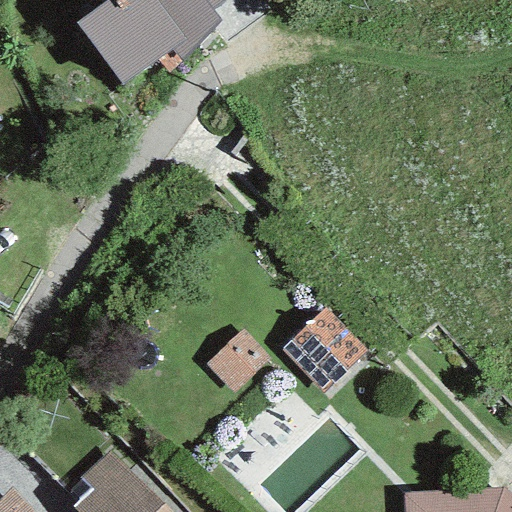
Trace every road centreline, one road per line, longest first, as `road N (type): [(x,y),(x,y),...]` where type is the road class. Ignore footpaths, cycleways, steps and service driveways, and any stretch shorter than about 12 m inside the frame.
road 1 (residential): [(0,371),(191,89),(258,42)]
road 2 (track): [(258,42),(511,54)]
